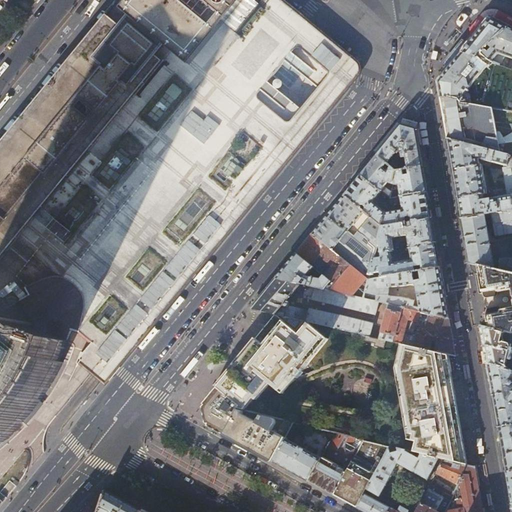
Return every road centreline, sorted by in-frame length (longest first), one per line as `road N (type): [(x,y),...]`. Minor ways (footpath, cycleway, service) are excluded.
road 1 (residential): [(498,511),(416,38)]
road 2 (secondary): [(379,14),(380,55),(370,83),(119,388)]
road 3 (secondary): [(146,405),(399,100),(416,38)]
road 4 (unknown): [(205,237),(126,176),(112,146),(123,119),(148,120),(226,211)]
road 5 (tertiary): [(334,511),(146,405)]
road 6 (secondary): [(0,121),(100,0)]
road 7 (tertiary): [(111,448),(227,511)]
